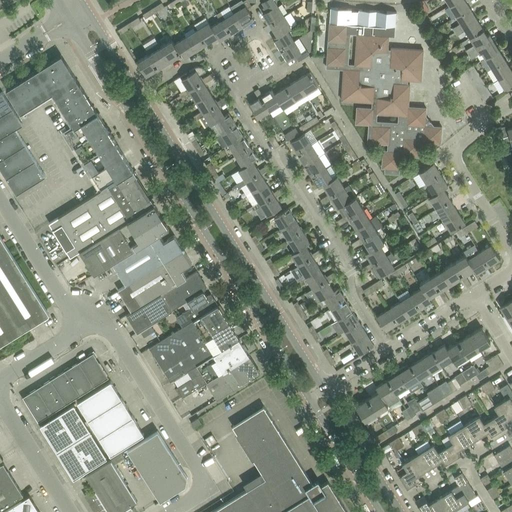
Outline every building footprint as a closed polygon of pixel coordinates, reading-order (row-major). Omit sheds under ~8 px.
[(246,5),(234,12),(243,26),(255,19),(248,8),(252,5),(248,0),(244,0),(243,1),(246,5)] [(263,12),(270,24),(284,15),(277,3),(277,0),(261,0),(265,5),(263,6),(266,10),(263,12)] [(458,0),(450,5),(457,16),(470,7),(466,2),(468,0),(458,0)] [(162,2),(152,8),(155,12),(164,6),(162,2)] [(425,2),(421,4),(426,13),(430,10),(425,2)] [(344,68),(342,100),(373,102),(372,108),(357,107),(356,123),(369,124),(368,142),(388,143),(388,150),(383,150),(382,167),(386,167),(385,172),(399,173),(400,154),(420,156),(421,142),(441,143),(442,126),(434,126),(426,116),(426,107),(409,106),(410,83),(405,83),(405,79),(421,81),(423,49),(392,47),(391,52),(388,51),(389,32),(395,33),(397,12),(359,9),(359,11),(352,10),(352,9),(331,7),(330,23),(327,67),(344,68)] [(452,28),(455,32),(477,18),(470,7),(457,16),(461,23),(452,28)] [(155,12),(152,8),(143,14),(145,18),(155,12)] [(440,18),(442,22),(447,20),(443,10),(431,15),(433,21),(440,18)] [(209,22),(208,22),(218,36),(217,37),(220,41),(230,35),(232,34),(222,19),(225,18),(221,11),(216,14),(220,20),(211,26),(209,22)] [(234,12),(225,18),(222,19),(232,34),(230,35),(234,42),(238,39),(234,32),(243,26),(234,12)] [(284,15),(270,24),(277,35),(287,29),(291,26),(292,27),(297,23),(290,12),(285,16),(284,15)] [(139,17),(128,23),(131,27),(141,20),(139,17)] [(466,30),(470,37),(484,29),(477,18),(455,32),(457,36),(466,30)] [(208,22),(197,29),(206,43),(217,37),(218,36),(208,22)] [(131,27),(128,23),(118,29),(121,33),(131,27)] [(197,29),(185,36),(195,51),(206,43),(197,29)] [(273,38),(280,49),(294,40),(287,29),(277,35),(273,38)] [(466,50),(468,53),(492,38),(489,34),(487,35),(484,29),(470,37),(475,44),(466,50)] [(172,39),(171,39),(181,53),(180,53),(183,58),(195,51),(185,36),(174,43),(172,39)] [(482,52),(486,57),(499,49),(492,38),(468,53),(472,59),(482,52)] [(171,39),(160,46),(169,60),(180,53),(181,53),(171,39)] [(294,40),(280,49),(287,61),(295,56),(299,61),(310,54),(306,48),(301,52),(294,40)] [(158,42),(147,49),(149,53),(158,67),(169,60),(160,46),(158,42)] [(486,57),(492,68),(506,60),(499,49),(486,57)] [(158,67),(149,53),(137,60),(146,74),(158,67)] [(22,111),(53,93),(76,78),(62,55),(45,65),(6,89),(22,114),(24,113),(22,111)] [(492,68),(499,79),(511,70),(511,69),(506,60),(492,68)] [(181,76),(188,88),(189,90),(203,81),(204,83),(213,78),(210,74),(202,79),(199,75),(206,70),(205,69),(204,68),(203,67),(202,67),(201,66),(199,66),(198,66),(196,67),(195,67),(190,70),(191,72),(189,74),(188,72),(181,76)] [(511,70),(499,79),(506,89),(511,85),(511,70)] [(309,72),(297,79),(306,93),(318,86),(309,72)] [(469,77),(472,81),(480,76),(478,72),(469,77)] [(480,76),(472,81),(474,85),(483,79),(480,76)] [(71,256),(80,251),(155,204),(151,198),(149,199),(135,177),(137,176),(108,128),(76,78),(53,93),(74,127),(66,133),(101,190),(50,222),(71,256)] [(297,79),(286,86),(295,100),(298,106),(310,98),(306,93),(297,79)] [(190,92),(196,101),(210,92),(204,83),(203,81),(189,90),(188,88),(179,93),(182,97),(190,92)] [(286,86),(275,93),(275,94),(284,108),(295,100),(286,86)] [(306,93),(310,98),(321,91),(318,86),(306,93)] [(258,88),(254,91),(259,98),(261,96),(270,110),(274,117),(285,110),(285,109),(284,108),(275,94),(275,93),(272,89),(263,95),(258,88)] [(23,124),(8,100),(3,92),(0,93),(0,166),(17,193),(46,175),(16,128),(23,124)] [(196,101),(202,110),(203,112),(217,104),(219,106),(227,100),(224,96),(216,102),(210,92),(196,101)] [(483,98),(485,102),(494,97),(491,93),(483,98)] [(261,96),(259,98),(249,104),(258,118),(270,110),(261,96)] [(287,113),(298,106),(295,100),(284,108),(285,109),(287,113)] [(205,114),(210,124),(225,115),(224,115),(219,106),(217,104),(203,112),(202,110),(194,116),(196,120),(205,114)] [(335,110),(332,106),(324,111),(326,115),(335,110)] [(215,121),(222,132),(236,124),(229,112),(224,115),(225,115),(210,124),(211,124),(215,121)] [(316,115),(308,121),(311,125),(319,120),(316,115)] [(330,123),(334,130),(338,127),(334,120),(330,123)] [(303,124),(301,125),(303,129),(304,130),(311,125),(308,121),(303,124)] [(222,132),(229,144),(243,135),(236,124),(222,132)] [(506,137),(502,138),(503,142),(504,142),(506,147),(507,150),(511,148),(511,127),(509,128),(508,125),(503,127),(503,128),(506,137)] [(285,134),(288,139),(299,132),(296,127),(285,134)] [(338,127),(334,130),(338,137),(343,134),(338,127)] [(304,133),(312,144),(317,141),(309,130),(304,133)] [(290,142),(297,153),(312,144),(304,133),(290,142)] [(273,134),(268,137),(275,148),(280,145),(273,134)] [(229,144),(237,155),(250,146),(243,135),(229,144)] [(192,141),(196,148),(200,145),(196,139),(192,141)] [(324,152),(317,141),(312,144),(319,156),(324,152)] [(344,146),(348,152),(352,150),(348,143),(344,146)] [(297,153),(304,165),(319,156),(312,144),(297,153)] [(200,145),(196,148),(200,155),(205,152),(200,145)] [(239,169),(253,160),(253,161),(258,158),(250,146),(237,155),(244,166),(239,169)] [(352,150),(348,152),(353,159),(357,157),(352,150)] [(319,156),(325,167),(330,164),(324,153),(319,156)] [(304,165),(312,176),(326,167),(325,167),(319,156),(304,165)] [(239,169),(245,179),(246,181),(260,172),(262,174),(270,169),(267,165),(259,170),(253,161),(253,160),(239,169)] [(206,164),(210,171),(215,169),(211,162),(206,164)] [(419,172),(427,183),(441,174),(433,163),(419,172)] [(330,165),(326,168),(333,178),(337,176),(330,165)] [(325,167),(312,176),(319,188),(323,185),(333,178),(326,168),(326,167),(325,167)] [(215,169),(210,171),(215,178),(219,175),(215,169)] [(369,174),(374,183),(379,181),(373,171),(369,174)] [(247,183),(253,192),(267,183),(262,174),(260,172),(246,181),(245,179),(236,184),(238,186),(239,188),(247,183)] [(429,197),(443,188),(444,189),(448,186),(441,174),(427,183),(433,194),(429,197)] [(323,203),(331,198),(330,196),(344,187),(337,176),(333,178),(323,185),(329,194),(320,200),(323,203)] [(379,181),(374,183),(380,193),(385,190),(379,181)] [(253,192),(259,201),(260,203),(274,194),(276,196),(284,191),(281,187),(273,193),(267,183),(253,192)] [(331,198),(337,208),(355,196),(351,198),(344,187),(330,196),(331,198)] [(429,197),(436,208),(451,200),(444,189),(443,188),(429,197)] [(395,193),(400,200),(404,197),(399,190),(395,193)] [(260,203),(259,201),(251,207),(253,211),(262,205),(268,215),(282,206),(276,196),(274,194),(260,203)] [(344,213),(345,215),(347,214),(348,216),(362,207),(355,196),(337,208),(341,213),(343,214),(344,213)] [(404,197),(400,200),(404,207),(408,204),(404,197)] [(436,208),(443,220),(458,211),(451,200),(436,208)] [(95,274),(112,263),(159,234),(170,227),(166,222),(168,222),(168,218),(164,218),(155,204),(80,251),(95,274)] [(350,218),(356,228),(370,219),(362,207),(348,216),(347,214),(345,215),(337,221),(340,225),(350,218)] [(274,217),(282,228),(296,219),(288,208),(274,217)] [(388,217),(390,221),(401,215),(398,211),(388,217)] [(458,211),(443,220),(451,231),(465,222),(458,211)] [(409,214),(414,222),(418,220),(412,212),(409,214)] [(370,219),(356,228),(362,237),(363,239),(377,230),(376,229),(382,225),(376,216),(370,219)] [(282,228),(289,240),(303,231),(296,219),(282,228)] [(418,220),(414,222),(420,231),(423,229),(418,220)] [(475,220),(464,227),(467,232),(478,226),(475,220)] [(467,232),(464,227),(457,231),(460,237),(467,232)] [(364,241),(370,250),(380,244),(384,241),(377,230),(363,239),(362,237),(351,243),(354,247),(364,241)] [(291,254),(292,254),(306,245),(310,242),(303,231),(289,240),(296,251),(291,254)] [(0,343),(49,313),(0,234),(0,343)] [(112,263),(126,285),(185,248),(182,247),(175,235),(164,241),(159,234),(112,263)] [(252,237),(256,245),(261,242),(256,235),(252,237)] [(426,241),(428,245),(437,240),(435,236),(426,241)] [(411,240),(417,249),(421,246),(416,237),(411,240)] [(261,242),(256,245),(260,251),(265,248),(261,242)] [(438,243),(430,248),(433,252),(434,254),(442,249),(441,248),(438,243)] [(366,272),(374,266),(373,264),(387,255),(380,244),(370,250),(366,253),(372,262),(363,268),(366,272)] [(491,244),(479,252),(488,266),(500,258),(491,244)] [(292,254),(299,265),(313,256),(311,254),(306,245),(292,254)] [(475,245),(464,252),(465,254),(468,259),(474,269),(476,273),(488,266),(479,252),(475,245)] [(185,251),(185,248),(126,285),(118,289),(132,311),(186,277),(182,269),(192,263),(185,251)] [(430,248),(422,253),(425,257),(426,258),(434,254),(433,252),(430,248)] [(299,265),(306,277),(320,268),(314,258),(322,253),(320,249),(311,254),(313,256),(299,265)] [(387,255),(373,264),(374,266),(376,269),(374,270),(373,272),(377,278),(380,276),(389,270),(394,267),(390,261),(396,257),(392,252),(387,255)] [(465,254),(454,262),(463,276),(461,277),(467,287),(471,285),(465,274),(474,269),(465,254)] [(266,260),(270,267),(275,264),(270,257),(266,260)] [(454,262),(443,269),(451,283),(461,277),(463,276),(454,262)] [(275,264),(270,267),(276,275),(280,273),(275,264)] [(404,264),(396,270),(398,273),(406,268),(404,264)] [(306,277),(313,288),(327,279),(328,281),(337,276),(334,272),(326,277),(320,268),(306,277)] [(443,269),(431,276),(440,290),(442,289),(451,283),(443,269)] [(398,273),(396,270),(387,275),(390,279),(398,273)] [(197,271),(186,277),(132,311),(127,314),(138,331),(183,303),(203,290),(205,289),(206,285),(197,271)] [(431,276),(420,283),(429,297),(438,291),(445,301),(448,299),(442,289),(440,290),(431,276)] [(313,288),(320,299),(334,290),(328,281),(327,279),(313,288)] [(381,279),(373,284),(377,289),(385,284),(381,279)] [(423,287),(411,294),(420,308),(431,301),(429,297),(420,283),(423,287)] [(377,289),(373,284),(363,290),(367,295),(377,289)] [(334,290),(324,296),(324,297),(326,298),(331,308),(345,299),(338,287),(334,290)] [(187,310),(181,314),(188,323),(218,304),(211,293),(209,295),(210,296),(207,297),(203,290),(183,303),(187,310)] [(411,294),(400,301),(409,315),(420,308),(411,294)] [(511,298),(500,306),(508,318),(511,314),(511,298)] [(331,308),(338,319),(352,310),(345,299),(331,308)] [(293,304),(299,312),(303,309),(298,301),(293,304)] [(400,301),(389,309),(398,322),(409,315),(400,301)] [(171,382),(188,371),(239,339),(218,304),(182,327),(149,347),(171,382)] [(303,309),(299,312),(303,319),(307,317),(303,309)] [(398,322),(389,309),(377,316),(386,330),(398,322)] [(338,319),(345,330),(359,322),(352,310),(338,319)] [(345,330),(353,342),(367,333),(359,322),(345,330)] [(309,328),(313,335),(317,333),(313,326),(309,328)] [(482,327),(470,334),(479,348),(491,341),(482,327)] [(317,333),(313,335),(317,342),(321,339),(317,333)] [(367,333),(353,342),(360,353),(374,345),(367,333)] [(470,334),(459,341),(468,355),(479,348),(470,334)] [(192,378),(177,387),(183,397),(207,382),(250,355),(239,339),(188,371),(192,378)] [(448,348),(454,358),(457,362),(468,355),(459,341),(448,348)] [(445,344),(434,351),(443,365),(454,358),(448,348),(445,344)] [(323,351),(327,358),(331,355),(327,348),(323,351)] [(434,351),(422,358),(431,372),(443,365),(434,351)] [(93,352),(76,363),(91,388),(109,377),(93,352)] [(352,352),(341,358),(344,363),(354,356),(352,352)] [(487,360),(490,365),(501,358),(498,353),(487,360)] [(250,355),(207,382),(217,399),(260,372),(256,367),(257,366),(256,367),(253,361),(249,356),(250,355)] [(331,355),(327,358),(332,365),(336,362),(331,355)] [(422,358),(411,365),(420,379),(431,372),(422,358)] [(501,358),(490,365),(493,370),(504,364),(501,358)] [(76,363),(58,374),(74,399),(91,388),(76,363)] [(474,364),(462,371),(467,380),(476,374),(479,372),(474,365),(474,364)] [(405,366),(398,370),(408,386),(408,387),(411,392),(423,384),(420,379),(411,365),(406,368),(405,366)] [(479,372),(476,374),(480,379),(482,377),(490,372),(487,367),(480,372),(479,372)] [(393,377),(388,380),(397,394),(408,387),(408,386),(398,370),(391,374),(393,377)] [(455,377),(452,380),(457,388),(461,386),(460,384),(467,380),(462,371),(455,376),(455,377)] [(58,374),(41,385),(56,410),(74,399),(58,374)] [(490,379),(486,382),(491,391),(496,388),(490,379)] [(77,401),(88,419),(122,398),(111,380),(77,401)] [(388,380),(377,387),(379,391),(386,401),(397,394),(388,380)] [(446,380),(439,384),(446,395),(457,388),(452,380),(448,382),(446,380)] [(491,391),(486,382),(481,385),(487,394),(491,391)] [(506,398),(499,403),(508,419),(511,416),(511,398),(511,397),(511,389),(508,383),(500,388),(506,398)] [(439,384),(428,391),(429,394),(435,402),(446,395),(439,384)] [(56,410),(41,385),(23,396),(38,421),(56,410)] [(379,391),(368,398),(377,412),(388,405),(386,401),(379,391)] [(435,402),(429,394),(425,396),(431,405),(435,402)] [(467,394),(463,397),(468,405),(472,403),(467,394)] [(468,405),(463,397),(458,400),(464,408),(468,405)] [(88,419),(99,437),(133,416),(122,398),(88,419)] [(377,412),(368,398),(357,405),(365,419),(377,412)] [(410,406),(406,408),(412,417),(416,414),(415,413),(422,408),(416,399),(409,403),(410,406)] [(499,413),(492,417),(502,433),(510,428),(505,421),(508,419),(499,403),(494,405),(499,413)] [(40,424),(52,442),(85,421),(74,404),(40,424)] [(211,511),(347,511),(329,481),(322,485),(319,479),(312,483),(265,406),(263,407),(265,410),(237,428),(234,425),(233,425),(266,478),(211,511)] [(406,408),(402,411),(407,418),(408,419),(412,417),(406,408)] [(445,408),(440,411),(445,420),(450,417),(445,408)] [(445,420),(440,411),(436,414),(441,422),(445,420)] [(480,414),(476,417),(486,433),(489,430),(494,438),(502,433),(492,417),(484,422),(480,414)] [(133,416),(99,437),(111,455),(144,434),(133,416)] [(476,417),(464,424),(474,440),(486,433),(476,417)] [(192,422),(195,427),(202,423),(199,418),(192,422)] [(52,442),(63,460),(96,439),(85,421),(52,442)] [(421,423),(417,426),(423,434),(427,432),(421,423)] [(464,424),(453,431),(463,447),(474,440),(464,424)] [(394,425),(384,431),(387,437),(398,430),(394,425)] [(423,434),(417,426),(412,428),(418,437),(423,434)] [(127,449),(161,501),(186,485),(188,477),(158,430),(127,449)] [(387,437),(384,431),(376,436),(379,442),(387,437)] [(453,442),(446,446),(456,462),(464,457),(459,450),(463,447),(453,431),(449,434),(453,442)] [(204,440),(208,446),(216,441),(212,435),(204,440)] [(399,437),(394,440),(400,449),(404,446),(399,437)] [(96,439),(63,460),(74,478),(107,457),(96,439)] [(400,449),(394,440),(390,442),(396,451),(400,449)] [(434,443),(430,446),(440,462),(443,459),(448,467),(456,462),(446,446),(439,451),(434,443)] [(389,444),(382,448),(385,453),(392,448),(389,444)] [(494,454),(504,470),(511,464),(511,446),(510,444),(494,454)] [(430,446),(418,453),(428,469),(440,462),(430,446)] [(418,453),(407,460),(417,476),(428,469),(418,453)] [(137,511),(135,507),(133,508),(131,505),(138,501),(112,460),(87,475),(96,490),(93,492),(92,490),(85,495),(95,511),(137,511)] [(407,471),(400,475),(410,491),(418,486),(413,478),(417,476),(407,460),(403,463),(407,471)] [(0,464),(0,509),(24,495),(4,463),(0,464)] [(491,468),(486,471),(488,474),(490,477),(497,473),(494,468),(492,470),(491,468)] [(459,485),(453,489),(455,494),(462,489),(469,501),(477,496),(463,472),(455,477),(459,485)] [(488,474),(481,478),(484,483),(491,478),(490,477),(488,474)] [(497,484),(488,489),(493,498),(502,493),(497,484)] [(453,489),(444,494),(454,510),(455,511),(461,511),(470,507),(467,502),(469,501),(462,489),(455,494),(453,489)] [(444,494),(436,499),(439,504),(432,508),(434,511),(450,511),(454,510),(444,494)] [(40,511),(30,495),(1,511),(40,511)] [(424,496),(417,500),(423,511),(434,511),(432,508),(439,504),(436,499),(429,503),(424,496)]
